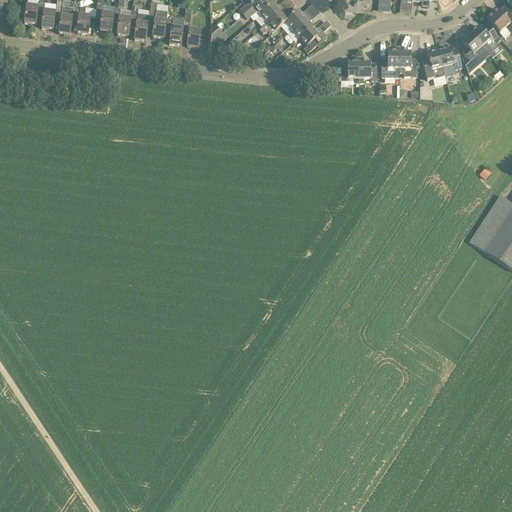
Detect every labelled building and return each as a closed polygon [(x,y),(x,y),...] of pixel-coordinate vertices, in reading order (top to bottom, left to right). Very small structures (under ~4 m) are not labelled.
[(243,18),(262,0),(246,0),(242,5),(244,8),(239,13),(243,18)] [(260,17),(274,5),(270,1),(271,0),(262,0),(243,18),(247,22),(257,13),(260,17)] [(439,3),(437,0),(418,0),(418,4),(421,5),(421,8),(428,9),(428,2),(439,3)] [(72,22),(74,9),(73,11),(62,9),(63,3),(57,3),(55,13),(54,24),(59,25),(58,36),(70,37),(73,22),(72,22)] [(54,24),(55,13),(45,12),(45,5),(39,4),(38,8),(37,19),(42,20),(41,31),(53,32),(54,24)] [(166,22),(166,14),(156,13),(157,6),(151,5),(149,18),(148,18),(148,19),(149,19),(155,19),(152,40),(164,41),(164,34),(166,22)] [(267,25),(283,11),(279,7),(277,9),(274,5),(260,17),(267,25)] [(37,19),(38,8),(27,7),(24,26),(36,27),(37,19)] [(112,24),(113,16),(102,14),(103,8),(97,7),(95,21),(101,21),(100,33),(111,35),(112,24)] [(72,22),(73,22),(78,23),(76,35),(88,37),(90,18),(85,18),(86,10),(74,9),(72,22)] [(129,30),(131,12),(120,11),(120,12),(114,11),(114,16),(113,16),(112,24),(118,25),(117,37),(129,39),(129,30)] [(285,23),(287,21),(284,18),(287,15),(283,11),(267,25),(259,32),(262,37),(268,32),(272,36),(285,24),(285,23)] [(506,20),(497,11),(486,22),(499,35),(505,30),(511,37),(511,36),(511,17),(511,16),(506,20)] [(148,19),(148,18),(137,17),(131,16),(132,13),(131,12),(129,30),(135,31),(134,43),(146,44),(149,19),(148,19)] [(292,32),(308,18),(304,14),(301,16),(298,12),(287,21),(285,23),(285,24),(292,32)] [(184,22),(172,20),(172,21),(167,20),(167,14),(166,14),(166,22),(164,34),(170,35),(169,47),(181,49),(183,29),(184,24),(184,22)] [(299,40),(312,28),(309,25),(312,23),(308,18),(292,32),(299,40)] [(312,28),(299,40),(310,53),(326,39),(322,34),(318,30),(315,32),(312,28)] [(467,33),(485,53),(487,50),(491,55),(499,48),(497,46),(500,43),(488,30),(484,34),(479,28),(473,33),(470,30),(467,33)] [(214,42),(221,36),(215,29),(210,34),(209,37),(214,42)] [(198,51),(200,32),(188,31),(187,49),(198,51)] [(486,55),(485,53),(467,33),(464,36),(467,39),(461,44),(466,49),(461,54),(470,63),(474,59),(475,60),(478,59),(481,59),(484,58),(486,55)] [(221,36),(214,42),(218,47),(225,41),(221,36)] [(233,50),(238,46),(233,41),(224,49),(233,50)] [(282,49),(278,44),(270,52),(272,54),(277,51),(278,52),(282,49)] [(266,54),(270,50),(267,45),(262,49),(266,54)] [(456,75),(455,72),(461,71),(461,68),(457,53),(451,54),(450,50),(442,52),(441,48),(437,49),(444,74),(444,78),(456,75)] [(399,76),(399,49),(395,49),(395,54),(387,54),(387,61),(381,61),(381,81),(399,81),(399,76)] [(399,49),(399,76),(403,76),(403,80),(417,80),(417,74),(417,61),(411,61),(411,54),(404,54),(404,49),(399,49)] [(444,78),(444,74),(437,49),(433,50),(434,54),(427,56),(428,63),(422,64),(427,83),(444,78)] [(286,63),(282,57),(278,60),(283,66),(286,63)] [(359,86),(359,59),(355,59),(355,64),(347,64),(347,71),(341,71),(341,84),(354,84),(354,86),(359,86)] [(359,59),(359,86),(364,86),(364,84),(377,84),(377,71),(371,71),(371,64),(363,64),(363,59),(359,59)] [(457,96),(450,98),(451,104),(458,103),(457,96)] [(480,178),(484,182),(490,175),(486,171),(480,178)] [(511,273),(511,207),(500,199),(469,246),(511,273)]
